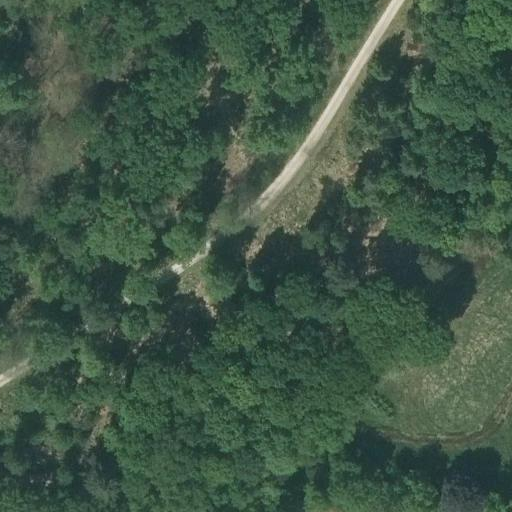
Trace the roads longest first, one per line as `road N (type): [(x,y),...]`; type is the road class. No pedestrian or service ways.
road 1 (track): [(0,381),(112,316),(239,226),(309,144),(401,0)]
road 2 (track): [(317,511),(255,499),(0,482)]
